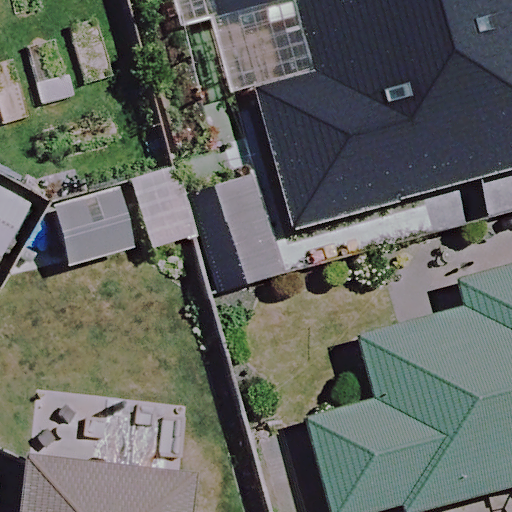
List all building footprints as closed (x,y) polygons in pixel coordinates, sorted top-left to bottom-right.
[(511,0),(342,0),(363,78),(337,85),(370,213),(511,177),(511,0)] [(0,258),(30,208),(0,189),(0,258)] [(212,300),(326,264),(307,201),(249,219),(240,189),(183,207),(212,300)] [(122,195),(41,218),(60,283),(141,260),(122,195)] [(511,277),(457,291),(464,318),(358,344),(374,410),(303,428),(324,511),(412,511),(511,487),(511,277)] [(183,511),(185,482),(3,473),(1,511),(183,511)]
